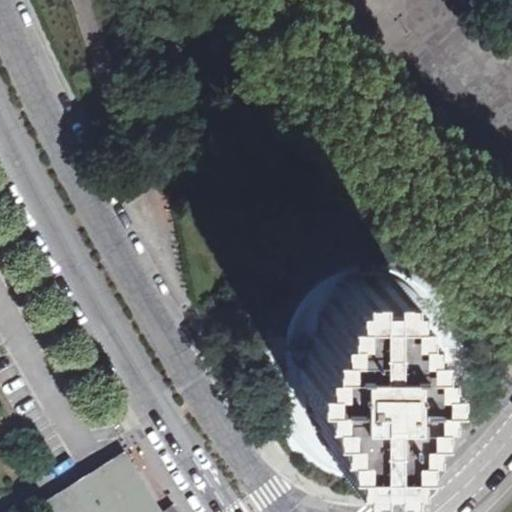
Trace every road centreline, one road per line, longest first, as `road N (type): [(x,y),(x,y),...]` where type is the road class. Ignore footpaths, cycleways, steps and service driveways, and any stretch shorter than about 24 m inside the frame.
road 1 (secondary): [(280,511),(218,428),(19,61),(0,10)]
road 2 (secondary): [(0,111),(106,328),(225,511)]
